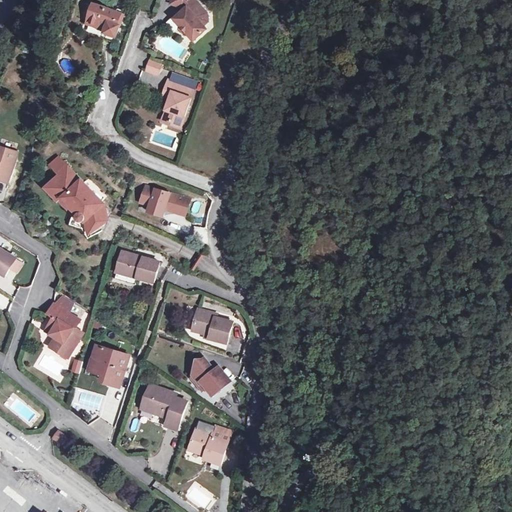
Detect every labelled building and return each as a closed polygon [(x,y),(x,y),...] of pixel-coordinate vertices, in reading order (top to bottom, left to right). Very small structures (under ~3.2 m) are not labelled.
[(211,27),(215,24),(210,18),(214,15),(201,0),(179,0),(177,7),(188,12),(192,9),(195,11),(191,15),(190,14),(180,20),(186,26),(185,29),(185,32),(186,36),(188,38),(189,40),(196,40),(197,39),(200,44),(215,32),(211,27)] [(108,32),(107,35),(120,40),(124,30),(122,30),(124,24),(126,25),(127,19),(97,7),(89,24),(108,32)] [(120,40),(107,35),(105,42),(117,47),(120,40)] [(155,63),(151,73),(162,77),(166,67),(155,63)] [(174,105),(167,120),(175,123),(177,129),(184,132),(198,93),(173,83),(169,93),(177,96),(174,105)] [(166,102),(174,105),(177,96),(169,93),(166,102)] [(175,123),(167,120),(165,125),(177,129),(175,123)] [(18,158),(0,152),(0,184),(9,187),(18,158)] [(46,194),(58,208),(63,204),(69,211),(79,184),(59,163),(51,171),(60,181),(46,194)] [(74,216),(72,223),(69,230),(82,235),(88,245),(93,242),(91,238),(105,227),(107,225),(106,219),(105,210),(79,184),(69,211),(74,216)] [(147,207),(145,212),(162,218),(164,210),(186,217),(192,199),(144,184),(138,204),(147,207)] [(58,208),(67,217),(69,211),(63,204),(58,208)] [(0,279),(4,282),(11,272),(17,264),(0,253),(0,279)] [(124,256),(119,272),(138,278),(137,283),(153,287),(159,267),(124,256)] [(23,268),(17,264),(11,272),(18,275),(23,268)] [(135,289),(137,283),(138,278),(119,272),(115,283),(135,289)] [(55,321),(49,331),(64,340),(62,343),(59,341),(53,351),(68,360),(83,336),(75,331),(80,323),(55,306),(48,316),(55,321)] [(209,340),(208,343),(224,347),(229,327),(213,322),(214,318),(196,314),(190,335),(204,339),(209,340)] [(64,340),(49,331),(47,334),(54,339),(49,349),(53,351),(59,341),(62,343),(64,340)] [(109,381),(107,388),(106,389),(118,393),(128,360),(96,349),(91,365),(98,367),(95,376),(103,379),(109,381)] [(70,371),(79,374),(83,361),(74,358),(70,371)] [(192,370),(190,378),(198,386),(200,385),(202,388),(211,398),(229,384),(217,370),(212,373),(203,362),(192,370)] [(87,374),(95,376),(98,367),(91,365),(87,374)] [(197,391),(202,388),(200,385),(198,386),(190,378),(189,383),(197,391)] [(101,385),(107,388),(109,381),(103,379),(101,385)] [(147,389),(139,416),(166,425),(164,430),(177,435),(186,405),(174,401),(174,398),(147,389)] [(189,454),(199,457),(205,459),(203,464),(220,469),(228,445),(197,434),(189,454)]
